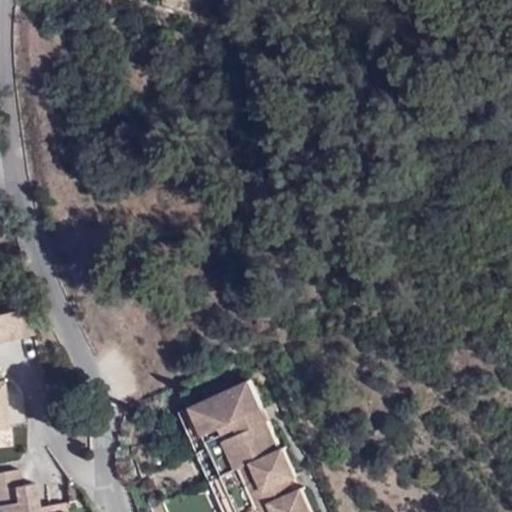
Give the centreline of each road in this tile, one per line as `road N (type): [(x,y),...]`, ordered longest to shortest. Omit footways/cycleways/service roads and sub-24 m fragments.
road 1 (residential): [(3,0),(15,178),(46,288),(105,413),(122,494)]
road 2 (residential): [(122,494),(70,459),(16,366),(0,362)]
